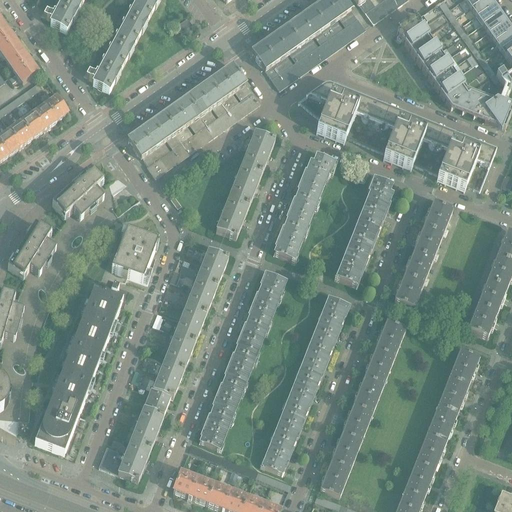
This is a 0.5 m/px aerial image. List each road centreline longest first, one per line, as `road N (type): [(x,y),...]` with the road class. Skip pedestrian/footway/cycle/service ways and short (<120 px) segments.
road 1 (residential): [(154,511),(298,139)]
road 2 (residential): [(291,511),(418,186)]
road 3 (residential): [(79,487),(172,246),(174,236),(147,195)]
road 4 (residential): [(336,65),(349,84),(511,148)]
road 5 (residential): [(100,130),(9,0)]
road 6 (residential): [(100,130),(227,40)]
road 7 (residential): [(147,195),(274,107)]
road 8 (residential): [(418,186),(298,139)]
road 9 (residential): [(0,211),(100,130)]
road 10 (residential): [(511,340),(465,457)]
